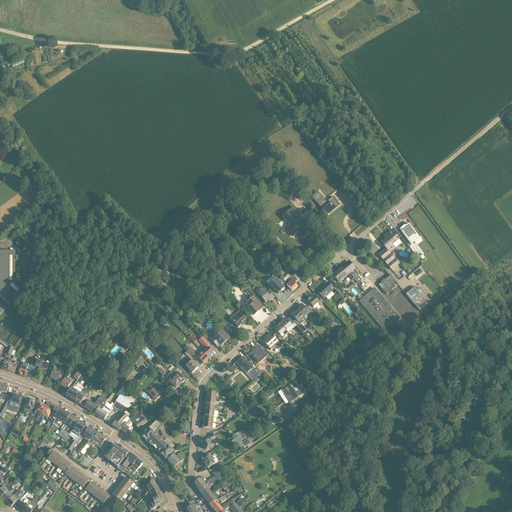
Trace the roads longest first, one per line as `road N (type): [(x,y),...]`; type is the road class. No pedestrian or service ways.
road 1 (unclassified): [(203,381),(511,106)]
road 2 (unclassified): [(0,30),(224,54),(330,0)]
road 3 (secondary): [(113,435),(49,394),(0,376)]
